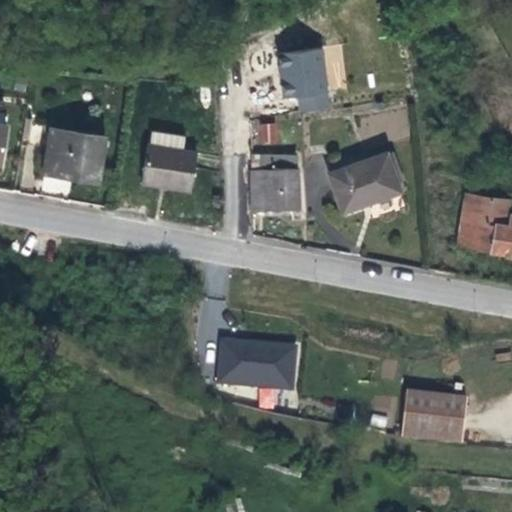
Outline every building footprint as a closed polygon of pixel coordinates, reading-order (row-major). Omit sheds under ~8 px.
[(298,113),(330,109),(323,57),(342,55),(340,45),(277,52),(282,98),(296,96),(298,113)] [(108,129),(55,119),(48,158),(80,164),(79,172),(100,176),(108,129)] [(184,131),(151,125),(143,177),(173,182),(192,185),(199,149),(182,145),(184,131)] [(288,156),(286,140),(262,142),(264,159),(288,156)] [(404,192),(394,153),(336,169),(347,207),(370,201),(404,192)] [(302,194),(297,155),(288,156),(264,159),(256,159),(257,201),(283,197),(302,194)] [(80,164),(48,158),(47,167),(79,172),(80,164)] [(487,198),(465,194),(457,248),(511,256),(511,227),(503,226),(504,210),(485,207),(487,198)] [(244,334),(217,330),(211,372),(284,383),(288,339),(244,334)] [(461,394),(400,387),(397,432),(456,439),(461,394)] [(259,388),(258,407),(274,408),(276,389),(259,388)]
